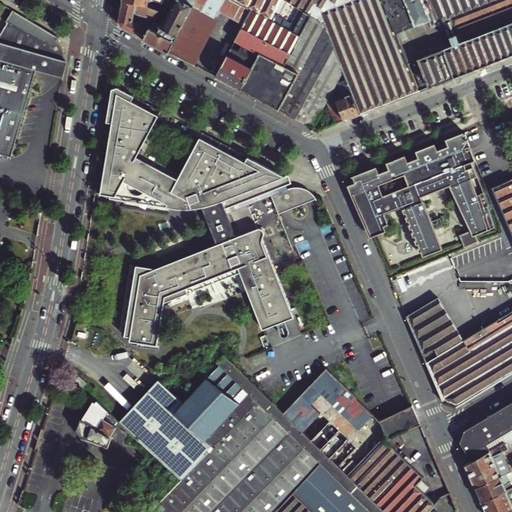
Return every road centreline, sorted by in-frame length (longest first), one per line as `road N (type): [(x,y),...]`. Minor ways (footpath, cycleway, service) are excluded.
road 1 (tertiary): [(0,477),(54,288),(97,27)]
road 2 (residential): [(439,428),(318,148)]
road 3 (residential): [(318,148),(97,27)]
road 4 (residential): [(318,148),(511,70)]
